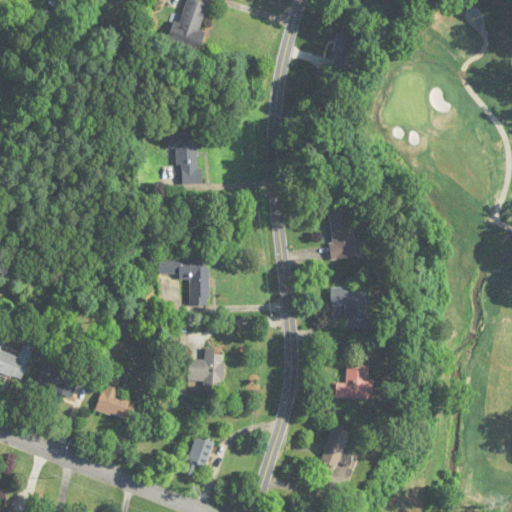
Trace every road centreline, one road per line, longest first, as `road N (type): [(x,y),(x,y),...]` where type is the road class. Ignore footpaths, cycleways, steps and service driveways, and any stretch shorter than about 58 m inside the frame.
road 1 (residential): [(256,511),(293,363),(272,132),(299,0)]
road 2 (residential): [(200,511),(0,428)]
